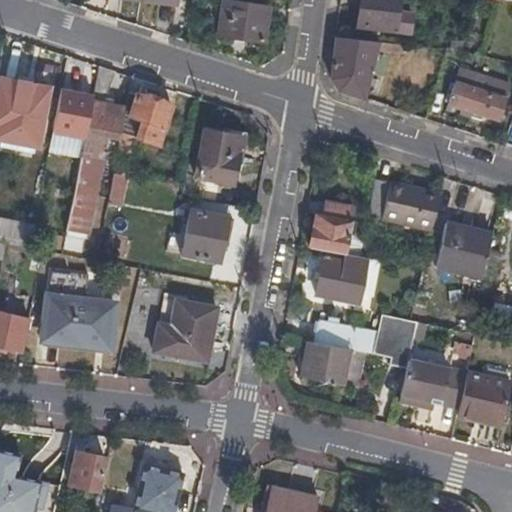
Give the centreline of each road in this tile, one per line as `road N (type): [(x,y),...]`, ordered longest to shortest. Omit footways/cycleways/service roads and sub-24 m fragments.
road 1 (residential): [(301,102),(241,421)]
road 2 (residential): [(0,9),(301,102)]
road 3 (residential): [(511,486),(241,421)]
road 4 (residential): [(241,421),(0,394)]
road 5 (residential): [(301,102),(511,172)]
